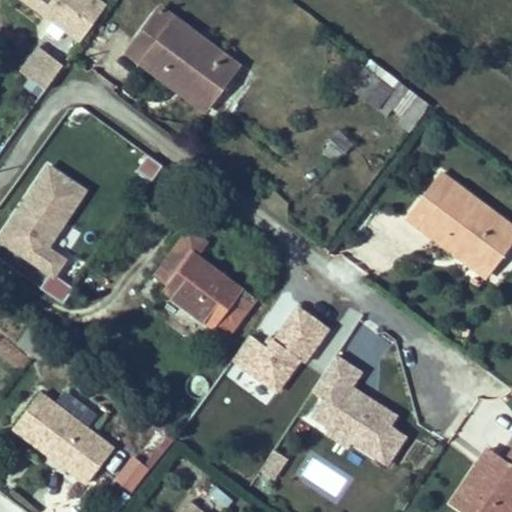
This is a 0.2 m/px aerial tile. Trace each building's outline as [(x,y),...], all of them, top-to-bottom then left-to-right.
[(23,0),(49,17),(55,22),(86,43),(111,8),(99,0),(23,0)] [(206,111),(211,102),(242,63),(163,4),(127,51),(143,63),(206,111)] [(67,57),(77,44),(45,19),(35,32),(67,57)] [(65,65),(41,48),(25,71),(49,88),(65,65)] [(349,92),(413,130),(432,99),(367,61),(349,92)] [(325,100),(341,81),(321,66),(306,85),(325,100)] [(338,129),(320,149),(335,162),(353,143),(338,129)] [(162,168),(149,158),(138,172),(151,182),(162,168)] [(86,188),(47,162),(0,231),(0,240),(49,274),(41,286),(64,302),(74,288),(57,276),(69,258),(48,245),(86,188)] [(485,276),(492,266),(511,236),(511,227),(438,173),(406,218),(423,230),(485,276)] [(157,266),(172,277),(164,289),(226,336),(256,294),(195,250),(202,240),(190,231),(175,251),(169,248),(157,266)] [(281,393),(329,327),(300,307),(277,339),(273,336),(265,347),(251,337),(235,360),(281,393)] [(312,421),(335,435),(332,441),(352,453),(356,448),(393,470),(412,439),(396,429),(404,417),(357,389),(366,374),(335,356),(311,395),(323,403),(312,421)] [(89,483),(115,447),(41,393),(15,429),(37,445),(53,457),(89,483)] [(282,458),(270,450),(257,472),(269,479),(282,458)] [(511,511),(511,455),(508,463),(499,457),(489,451),(469,485),(455,507),(463,511),(511,511)] [(151,470),(134,457),(115,481),(132,494),(151,470)]
